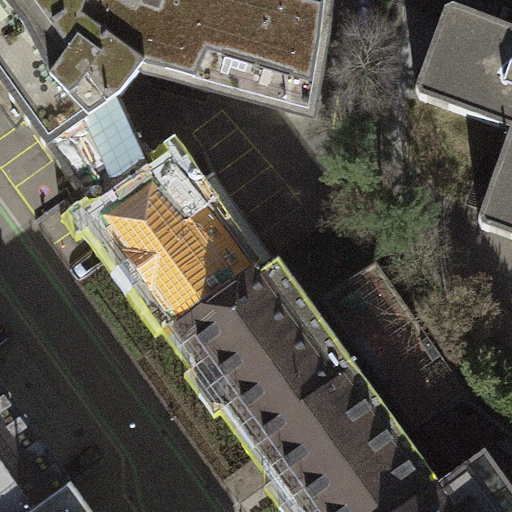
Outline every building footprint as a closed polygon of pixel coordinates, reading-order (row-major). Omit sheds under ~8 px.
[(0,0),(0,83),(76,191),(141,144),(120,101),(141,69),(78,17),(87,0),(0,0)] [(141,69),(309,108),(325,0),(87,0),(78,17),(141,69)] [(511,31),(448,9),(416,99),(510,132),(477,227),(511,239),(511,31)] [(141,298),(169,335),(251,279),(204,215),(209,211),(180,170),(167,180),(141,144),(76,191),(103,227),(95,233),(117,264),(125,258),(149,292),(141,298)] [(374,263),(320,302),(381,387),(367,397),(381,416),(395,406),(416,435),(471,395),(374,263)] [(399,511),(433,488),(381,416),(367,397),(362,401),(313,334),(310,336),(262,270),(251,279),(169,335),(201,365),(193,372),(220,409),(227,404),(260,449),(250,455),(266,476),(277,468),(286,481),(282,496),(293,511),(399,511)] [(0,511),(31,511),(71,485),(0,389),(0,511)] [(511,511),(511,491),(483,450),(433,488),(399,511),(511,511)] [(90,511),(71,485),(31,511),(90,511)]
